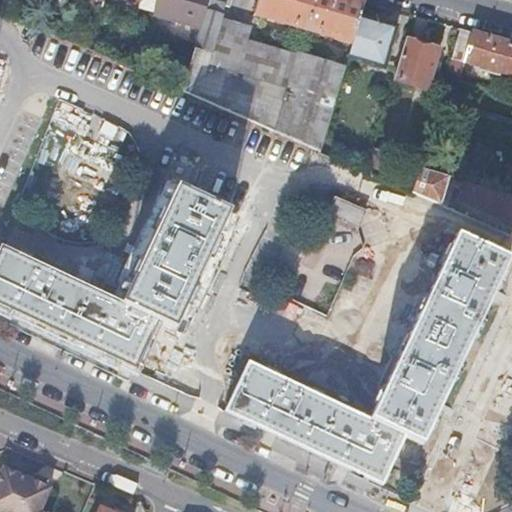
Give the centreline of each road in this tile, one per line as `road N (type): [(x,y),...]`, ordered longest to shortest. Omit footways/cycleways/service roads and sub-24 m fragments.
road 1 (tertiary): [(332,511),(0,347)]
road 2 (residential): [(0,424),(169,498)]
